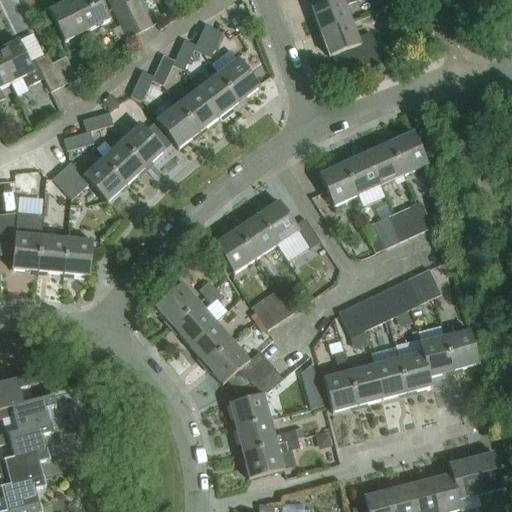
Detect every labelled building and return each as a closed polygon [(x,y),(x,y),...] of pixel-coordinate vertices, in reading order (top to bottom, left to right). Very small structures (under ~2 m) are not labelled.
[(89,35),(111,23),(99,0),(75,0),(72,2),(89,35)] [(140,35),(125,5),(122,0),(108,0),(106,1),(126,42),(140,35)] [(136,0),(125,5),(140,35),(152,29),(138,0),(136,0)] [(173,0),(164,5),(169,15),(178,11),(173,0)] [(318,37),(350,25),(343,9),(359,3),(358,0),(327,0),(329,4),(309,13),(318,37)] [(65,46),(89,35),(72,2),(49,13),(65,46)] [(350,25),(318,37),(328,60),(330,59),(338,79),(379,63),(371,43),(368,44),(365,38),(356,42),(350,25)] [(204,59),(215,34),(204,29),(195,49),(193,54),(204,59)] [(63,90),(47,57),(34,63),(35,65),(30,68),(18,43),(0,52),(0,63),(11,87),(23,82),(39,74),(43,82),(50,96),(63,90)] [(184,74),(193,54),(195,49),(184,44),(174,65),(172,69),(184,74)] [(210,67),(218,77),(237,62),(229,53),(210,67)] [(64,59),(55,64),(51,55),(47,57),(63,90),(76,83),(64,59)] [(162,90),(172,69),(174,65),(163,60),(153,81),(151,85),(162,90)] [(217,78),(239,107),(260,91),(237,62),(217,78)] [(0,103),(5,101),(1,93),(11,87),(0,63),(0,103)] [(39,74),(23,82),(27,90),(43,82),(39,74)] [(141,106),(151,85),(153,81),(141,75),(130,101),(141,106)] [(219,122),(239,107),(217,78),(197,93),(219,122)] [(199,137),(219,122),(197,93),(177,108),(199,137)] [(119,106),(111,98),(105,103),(109,115),(119,106)] [(178,153),(199,137),(177,108),(156,125),(173,147),(178,153)] [(86,136),(90,135),(112,129),(109,117),(83,125),(86,136)] [(165,154),(173,147),(156,125),(146,134),(140,127),(120,145),(146,172),(165,155),(165,154)] [(94,147),(90,135),(86,136),(63,143),(66,155),(94,147)] [(404,180),(428,169),(413,135),(389,146),(404,180)] [(127,190),(146,172),(120,145),(102,162),(127,190)] [(381,190),(404,180),(389,146),(366,157),(381,190)] [(380,191),(381,190),(366,157),(343,167),(358,200),(380,191)] [(108,207),(127,190),(102,162),(83,180),(90,187),(108,207)] [(81,195),(90,187),(83,180),(71,167),(62,175),(81,195)] [(334,211),(358,200),(343,167),(319,178),(334,211)] [(81,195),(62,175),(53,183),(71,204),(81,195)] [(380,191),(358,200),(362,209),(384,200),(380,191)] [(321,245),(306,222),(295,229),(279,204),(257,218),(277,249),(298,234),(309,250),(310,252),(321,245)] [(421,205),(409,211),(421,236),(432,230),(421,205)] [(409,211),(398,216),(410,241),(421,236),(409,211)] [(398,216),(387,221),(398,246),(410,241),(398,216)] [(38,275),(41,239),(43,219),(17,217),(1,219),(5,247),(14,246),(12,273),(38,275)] [(256,262),(277,249),(257,218),(236,232),(256,262)] [(387,221),(375,226),(387,251),(398,246),(387,221)] [(375,226),(364,232),(375,257),(387,251),(375,226)] [(234,277),(256,262),(236,232),(214,247),(234,277)] [(287,264),(309,250),(298,234),(277,249),(287,264)] [(66,242),(51,240),(41,239),(38,275),(63,278),(66,242)] [(89,280),(92,244),(66,242),(63,278),(89,280)] [(14,246),(5,247),(0,247),(0,256),(13,256),(14,246)] [(418,278),(430,304),(441,298),(429,273),(418,278)] [(419,309),(430,304),(418,278),(406,284),(419,309)] [(407,314),(419,309),(406,284),(395,289),(407,314)] [(206,301),(215,292),(209,285),(199,294),(206,301)] [(172,330),(200,306),(182,286),(155,310),(172,330)] [(396,320),(407,314),(395,289),(384,295),(396,320)] [(283,290),(273,297),(289,320),(299,313),(283,290)] [(222,300),(215,292),(206,301),(212,308),(222,300)] [(385,325),(396,320),(384,295),(373,300),(385,325)] [(273,297),(262,303),(278,327),(289,320),(273,297)] [(374,331),(385,325),(373,300),(361,306),(374,331)] [(262,303),(252,310),(254,314),(259,322),(264,329),(267,334),(278,327),(262,303)] [(188,349),(216,325),(200,306),(172,330),(188,349)] [(362,336),(374,331),(361,306),(350,311),(362,336)] [(351,342),(362,336),(350,311),(339,316),(351,342)] [(205,368),(233,344),(216,325),(188,349),(205,368)] [(453,375),(479,369),(469,333),(454,337),(451,329),(442,331),(444,340),(453,375)] [(430,381),(453,375),(444,340),(419,346),(421,355),(422,355),(429,382),(430,381)] [(246,382),(267,364),(259,355),(250,363),(233,344),(205,368),(222,388),(228,383),(236,392),(249,386),(246,382)] [(432,391),(430,381),(429,382),(422,355),(421,355),(419,346),(395,352),(397,362),(407,398),(432,391)] [(334,356),(332,357),(335,369),(338,369),(346,366),(343,354),(334,356)] [(382,404),(407,398),(397,362),(373,368),(382,404)] [(254,391),(274,372),(267,364),(246,382),(249,386),(254,391)] [(358,410),(382,404),(373,368),(348,375),(358,410)] [(264,399),(283,382),(274,372),(254,391),(249,386),(236,392),(239,404),(228,407),(235,433),(270,424),(264,399)] [(333,417),(358,410),(348,375),(340,377),(324,381),(333,417)] [(0,412),(23,407),(20,393),(29,391),(26,379),(0,385),(0,412)] [(46,412),(57,409),(54,399),(23,407),(0,412),(0,421),(14,418),(17,432),(49,424),(46,412)] [(52,436),(51,430),(49,424),(17,432),(0,436),(0,448),(11,446),(15,460),(46,451),(43,439),(52,436)] [(242,457),(277,448),(270,424),(235,433),(242,457)] [(302,432),(295,433),(298,443),(305,441),(302,432)] [(298,443),(295,433),(282,437),(285,446),(298,443)] [(328,436),(315,439),(317,447),(324,451),(332,449),(328,436)] [(298,443),(285,446),(287,455),(300,452),(298,443)] [(249,483),(284,473),(277,448),(242,457),(249,483)] [(50,463),(47,454),(46,451),(15,460),(0,463),(0,489),(12,487),(43,479),(39,466),(50,463)] [(480,498),(501,492),(492,456),(470,461),(480,498)] [(459,504),(480,498),(470,461),(448,467),(450,477),(451,476),(458,504),(459,504)] [(461,511),(459,504),(458,504),(451,476),(450,477),(429,482),(436,511),(461,511)] [(7,511),(15,511),(40,505),(37,492),(46,490),(43,479),(12,487),(0,490),(0,501),(4,501),(7,511)] [(413,511),(436,511),(429,482),(407,488),(413,511)] [(389,511),(413,511),(407,488),(385,494),(389,511)] [(389,511),(385,494),(363,500),(366,511),(389,511)]
